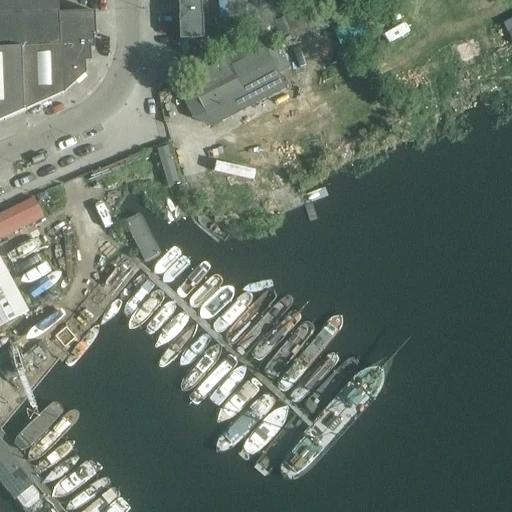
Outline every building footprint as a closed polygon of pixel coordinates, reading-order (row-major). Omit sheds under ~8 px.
[(0,0),(0,123),(64,95),(87,74),(86,62),(92,63),(92,50),(95,49),(95,37),(97,37),(96,14),(61,15),(60,0),(0,0)] [(203,0),(179,0),(180,16),(202,15),(203,15),(204,15),(203,0)] [(180,16),(179,16),(180,40),(204,39),(203,15),(202,15),(180,16)] [(193,88),(205,111),(278,72),(265,49),(193,88)] [(159,147),(171,185),(184,181),(172,143),(159,147)] [(216,160),(214,170),(252,179),(254,169),(216,160)] [(0,216),(0,235),(42,212),(33,198),(0,216)] [(0,326),(27,312),(0,262),(0,326)]
